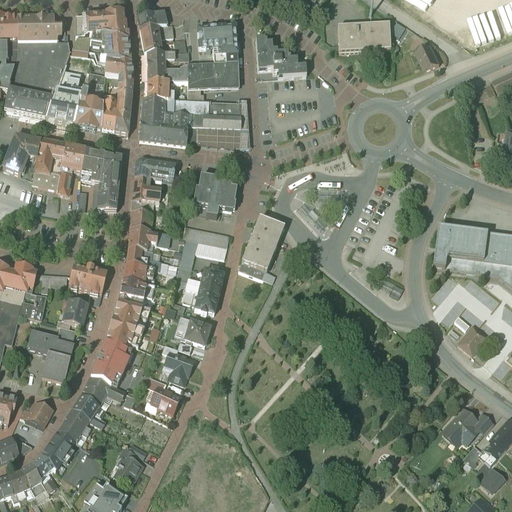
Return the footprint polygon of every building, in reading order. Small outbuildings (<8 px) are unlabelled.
[(300,0),(298,3),(311,12),(318,0),(300,0)] [(163,16),(136,23),(139,34),(157,31),(160,31),(167,30),(163,16)] [(123,17),(105,18),(105,19),(90,20),(75,21),(75,41),(91,41),(104,40),(118,43),(118,44),(128,45),(128,37),(126,38),(125,27),(123,27),(123,17)] [(3,20),(0,19),(0,90),(7,90),(9,90),(18,60),(18,48),(17,22),(16,22),(11,22),(3,22),(3,20)] [(53,21),(17,21),(17,22),(18,48),(39,48),(51,47),(57,47),(57,42),(59,42),(61,40),(61,36),(59,34),(54,34),(53,21)] [(389,28),(337,31),(339,57),(390,54),(389,28)] [(167,30),(160,31),(162,43),(173,41),(172,30),(167,30)] [(235,30),(223,31),(223,32),(218,32),(218,31),(197,33),(199,53),(212,52),(214,68),(238,68),(235,30)] [(157,31),(139,34),(144,59),(147,58),(162,58),(162,57),(157,31)] [(128,45),(118,44),(118,43),(104,40),(91,41),(90,49),(101,50),(101,52),(99,65),(106,66),(130,69),(128,45)] [(75,41),(75,42),(77,42),(72,53),(88,55),(90,49),(91,41),(75,41)] [(277,54),(272,54),(271,47),(264,47),(264,43),(255,43),(257,75),(272,73),(273,78),(277,77),(278,82),(306,80),(305,70),(297,71),(297,63),(288,63),(287,57),(277,57),(277,54)] [(39,48),(18,48),(18,60),(9,90),(7,90),(5,98),(7,98),(3,116),(45,125),(60,82),(61,82),(65,70),(69,58),(68,51),(68,53),(51,47),(39,48)] [(430,50),(415,57),(424,76),(439,69),(430,50)] [(162,58),(147,58),(147,70),(147,79),(147,86),(165,86),(165,75),(164,65),(164,57),(162,57),(162,58)] [(130,69),(107,66),(106,66),(104,81),(105,81),(118,83),(118,90),(132,92),(131,81),(132,81),(132,76),(131,76),(130,69)] [(238,69),(187,70),(187,75),(187,87),(187,92),(199,91),(238,90),(238,69)] [(45,125),(73,130),(81,96),(82,95),(80,94),(80,96),(77,96),(80,79),(64,76),(66,70),(65,70),(61,82),(60,82),(45,125)] [(187,75),(165,75),(165,86),(168,86),(172,86),(172,87),(173,87),(187,87),(187,75)] [(88,77),(85,95),(82,95),(81,96),(88,98),(85,107),(103,110),(103,106),(105,81),(104,81),(88,77)] [(511,77),(493,86),(499,101),(511,94),(511,77)] [(165,86),(147,86),(147,105),(164,106),(173,106),(173,105),(173,97),(173,94),(175,94),(176,94),(172,94),(173,87),(172,87),(172,86),(168,86),(165,86)] [(490,87),(473,95),(478,106),(496,98),(490,87)] [(118,90),(117,90),(116,107),(114,138),(123,139),(127,140),(127,141),(128,141),(131,103),(132,92),(118,90)] [(199,91),(187,92),(187,100),(200,99),(199,91)] [(88,98),(81,96),(73,130),(102,136),(103,110),(85,107),(88,98)] [(172,120),(164,120),(164,106),(147,105),(142,105),(139,143),(186,149),(186,129),(187,121),(172,120)] [(187,106),(173,105),(173,106),(172,120),(187,121),(195,121),(195,107),(187,106)] [(196,150),(241,156),(250,154),(246,105),(239,105),(239,108),(239,122),(240,135),(203,133),(196,132),(196,150)] [(116,107),(103,106),(103,110),(102,136),(114,138),(116,107)] [(173,106),(164,106),(164,120),(172,120),(173,106)] [(203,107),(195,107),(195,121),(203,122),(203,121),(207,121),(207,107),(203,107)] [(239,108),(207,107),(207,121),(239,122),(239,108)] [(195,121),(187,121),(186,129),(195,130),(195,132),(196,132),(203,133),(240,135),(239,122),(207,121),(203,121),(203,122),(195,121)] [(195,130),(186,129),(186,149),(196,150),(196,132),(195,132),(195,130)] [(511,137),(508,137),(507,145),(504,145),(503,153),(506,153),(505,162),(511,163),(511,137)] [(40,146),(15,141),(2,173),(20,180),(27,162),(34,163),(37,162),(40,146)] [(66,149),(41,143),(37,162),(36,170),(35,169),(34,174),(32,184),(32,189),(57,194),(59,184),(61,173),(65,151),(66,149)] [(85,155),(65,151),(61,173),(72,175),(81,176),(85,155)] [(104,161),(86,157),(86,155),(85,155),(81,176),(81,183),(100,187),(104,161)] [(119,163),(104,161),(100,187),(100,189),(95,188),(92,216),(114,216),(118,181),(119,163)] [(136,168),(134,182),(150,184),(150,182),(172,185),(173,177),(172,177),(174,169),(145,165),(140,164),(137,166),(136,168)] [(72,175),(61,173),(59,184),(57,194),(59,194),(59,195),(60,195),(60,197),(69,198),(69,195),(68,195),(72,175)] [(219,184),(200,181),(197,201),(194,200),(193,209),(207,212),(206,220),(216,222),(218,213),(231,216),(235,194),(227,192),(227,189),(218,188),(219,184)] [(150,184),(134,182),(132,204),(153,205),(153,206),(159,206),(161,193),(149,192),(149,188),(150,184)] [(78,216),(84,216),(86,196),(79,196),(78,216)] [(153,205),(132,204),(131,215),(153,217),(153,206),(153,205)] [(297,212),(305,220),(311,214),(304,206),(297,212)] [(319,221),(311,214),(305,220),(312,227),(319,221)] [(152,218),(131,216),(130,234),(150,236),(152,218)] [(278,230),(259,222),(241,267),(266,277),(282,236),(278,230)] [(511,241),(450,233),(450,231),(440,230),(440,232),(437,231),(432,272),(496,281),(511,293),(511,241)] [(228,240),(185,231),(183,242),(198,246),(226,252),(228,240)] [(150,236),(130,234),(128,253),(147,256),(149,244),(152,247),(155,248),(155,250),(167,252),(169,239),(150,236)] [(198,246),(185,244),(182,260),(180,271),(191,274),(195,257),(198,246)] [(226,252),(198,246),(195,257),(224,263),(226,252)] [(147,256),(128,253),(126,269),(147,271),(154,274),(158,275),(160,266),(151,264),(152,257),(147,256)] [(167,267),(160,266),(158,275),(166,277),(167,267)] [(266,277),(241,267),(238,275),(263,285),(266,277)] [(0,369),(5,349),(12,351),(19,321),(40,326),(41,326),(46,301),(37,300),(31,298),(37,276),(33,275),(33,273),(16,269),(14,275),(8,274),(8,272),(0,269),(0,369)] [(147,271),(126,269),(123,285),(143,289),(145,282),(152,283),(154,274),(147,271)] [(86,274),(73,271),(71,279),(68,291),(69,291),(71,292),(71,293),(72,292),(77,293),(76,295),(77,295),(77,293),(90,296),(90,298),(91,297),(97,298),(97,300),(98,300),(98,298),(101,299),(107,277),(86,272),(86,274)] [(180,271),(179,271),(175,287),(186,290),(188,285),(191,274),(180,271)] [(203,277),(191,274),(188,285),(200,288),(203,277)] [(217,275),(211,274),(211,275),(204,274),(203,277),(200,288),(199,294),(218,299),(223,279),(216,277),(217,275)] [(67,280),(42,279),(41,297),(47,297),(48,289),(66,291),(67,280)] [(143,289),(123,285),(118,307),(138,312),(140,302),(143,289)] [(188,285),(186,290),(199,294),(200,288),(188,285)] [(382,295),(397,303),(402,294),(386,286),(382,295)] [(186,290),(175,287),(174,293),(185,296),(186,290)] [(199,294),(186,290),(185,296),(182,306),(195,309),(199,294)] [(218,299),(199,294),(195,309),(194,314),(201,315),(200,317),(206,319),(207,317),(213,319),(218,299)] [(165,306),(157,304),(156,306),(140,302),(138,312),(161,319),(165,306)] [(87,309),(69,305),(64,326),(70,328),(82,331),(87,309)] [(138,312),(118,307),(113,325),(139,333),(141,327),(135,325),(136,321),(159,326),(161,319),(138,312)] [(185,310),(174,307),(172,314),(183,317),(185,310)] [(183,317),(172,314),(170,320),(181,323),(183,317)] [(70,328),(64,326),(58,324),(56,331),(60,332),(69,334),(70,328)] [(139,333),(113,325),(106,345),(126,352),(130,340),(143,344),(143,343),(146,336),(139,333)] [(210,331),(190,325),(184,344),(204,351),(205,348),(206,349),(208,341),(207,341),(210,331)] [(487,343),(472,331),(457,349),(472,361),(487,343)] [(69,334),(60,332),(57,342),(58,342),(57,345),(72,349),(75,336),(69,334)] [(57,342),(31,336),(27,355),(47,360),(42,382),(64,387),(74,350),(72,349),(57,345),(58,342),(57,342)] [(156,339),(146,336),(143,343),(154,346),(156,339)] [(126,352),(106,345),(98,362),(117,370),(118,366),(128,371),(131,363),(122,359),(124,352),(126,353),(126,352)] [(169,351),(158,348),(156,354),(167,357),(169,351)] [(193,365),(170,357),(163,374),(171,376),(168,383),(183,389),(187,380),(188,381),(193,365)] [(117,370),(98,362),(90,381),(109,389),(115,375),(117,370)] [(128,371),(118,366),(117,370),(115,375),(125,379),(128,371)] [(166,388),(149,381),(145,391),(156,396),(158,392),(163,395),(166,388)] [(109,392),(90,382),(81,401),(99,412),(106,400),(110,393),(109,392)] [(125,396),(111,389),(109,392),(110,393),(106,400),(120,407),(124,400),(125,396)] [(163,395),(158,392),(156,396),(152,405),(150,410),(157,413),(172,420),(180,402),(163,395)] [(135,401),(125,396),(124,400),(126,401),(123,408),(130,412),(135,401)] [(99,412),(81,401),(71,416),(90,427),(94,420),(99,412)] [(157,413),(150,410),(152,405),(149,404),(145,411),(155,416),(157,413)] [(53,415),(34,408),(29,416),(24,414),(20,422),(24,425),(43,434),(53,415)] [(19,414),(0,409),(0,421),(17,425),(19,414)] [(463,415),(442,438),(451,446),(456,440),(467,449),(480,435),(472,428),(475,425),(463,415)] [(89,427),(71,416),(57,438),(77,449),(77,448),(76,447),(81,439),(86,442),(90,436),(85,433),(89,427)] [(475,425),(472,428),(480,435),(484,439),(493,429),(481,418),(475,425)] [(105,426),(94,420),(90,427),(101,433),(105,426)] [(511,426),(509,424),(490,446),(491,447),(484,455),(492,461),(495,464),(511,445),(511,426)] [(43,434),(24,425),(14,442),(32,452),(43,434)] [(57,438),(41,461),(54,474),(53,474),(55,476),(68,457),(72,459),(79,450),(77,449),(57,438)] [(0,470),(19,463),(11,444),(0,448),(0,470)] [(79,450),(72,459),(83,466),(90,457),(79,450)] [(474,450),(462,463),(472,472),(476,468),(474,466),(482,457),(474,450)] [(125,453),(119,463),(123,465),(120,471),(119,471),(118,472),(122,474),(118,481),(132,489),(140,475),(143,470),(133,464),(136,459),(125,453)] [(41,461),(31,471),(40,486),(48,479),(53,474),(54,474),(41,461)] [(492,461),(477,477),(481,481),(495,466),(494,465),(495,464),(492,461)] [(40,486),(31,471),(20,477),(30,495),(34,503),(46,495),(40,486)] [(505,484),(491,472),(478,488),(492,500),(505,484)] [(20,477),(8,483),(16,501),(16,500),(23,498),(30,495),(20,477)] [(48,479),(40,486),(43,490),(49,485),(50,485),(51,484),(48,479)] [(8,483),(0,485),(0,506),(3,505),(12,502),(14,509),(19,507),(16,500),(16,501),(8,483)] [(49,485),(43,490),(48,498),(55,493),(50,485),(49,485)] [(88,511),(120,511),(127,503),(106,487),(101,492),(96,489),(83,508),(89,511),(88,511)] [(23,498),(16,500),(19,507),(20,509),(23,508),(22,505),(25,503),(23,498)] [(489,511),(480,503),(471,511),(489,511)]
